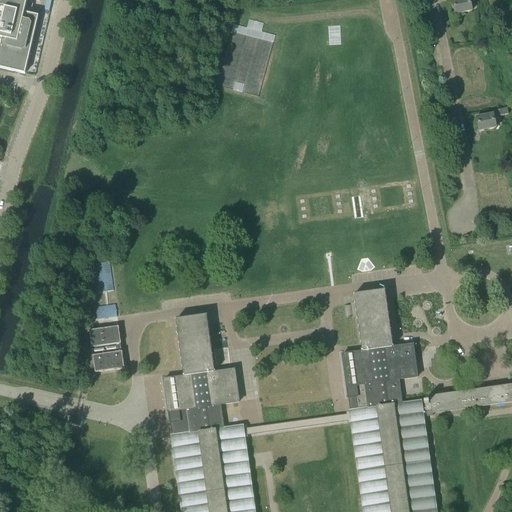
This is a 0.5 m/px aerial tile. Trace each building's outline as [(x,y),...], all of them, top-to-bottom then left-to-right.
[(0,0),(0,38),(1,39),(0,45),(0,68),(25,74),(38,16),(24,13),(25,11),(28,11),(32,9),(33,5),(30,1),(27,0),(0,0)] [(468,1),(470,0),(452,0),(451,0),(454,15),(470,11),(468,1)] [(233,23),(218,86),(260,96),(275,34),(262,31),(264,22),(249,19),(248,27),(233,23)] [(509,108),(475,115),(479,132),(498,128),(496,117),(510,114),(509,108)] [(98,292),(114,289),(110,261),(94,264),(98,292)] [(383,290),(354,294),(362,352),(342,355),(346,388),(349,413),(346,413),(346,415),(335,417),(262,427),(245,429),(245,427),(242,427),(242,426),(224,429),(220,405),(238,403),(234,370),(214,373),(206,314),(175,319),(183,377),(163,380),(168,412),(171,436),(181,511),(253,511),(243,438),(247,438),(246,435),(347,421),(348,424),(351,423),(363,511),(435,511),(422,417),(432,416),(432,413),(511,401),(511,385),(453,394),(454,397),(430,400),(430,404),(428,404),(428,401),(423,402),(423,405),(421,405),(420,401),(402,404),(398,380),(417,378),(412,345),(401,347),(391,348),(383,290)] [(98,326),(118,325),(117,305),(97,306),(98,326)] [(119,327),(89,331),(92,348),(93,356),(95,373),(124,369),(122,352),(120,352),(119,348),(119,344),(121,344),(119,327)]
